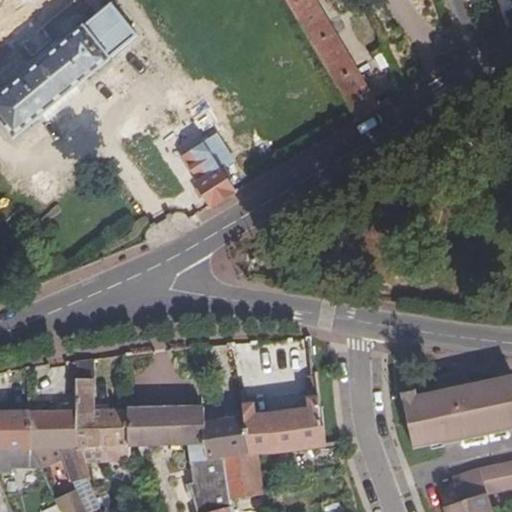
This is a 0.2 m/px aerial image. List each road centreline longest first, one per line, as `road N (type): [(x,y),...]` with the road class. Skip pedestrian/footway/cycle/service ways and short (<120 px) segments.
road 1 (tertiary): [(511,62),(107,290)]
road 2 (tertiary): [(107,290),(168,288),(358,323)]
road 3 (residential): [(358,323),(359,414),(394,511)]
road 4 (tertiary): [(358,323),(511,344)]
